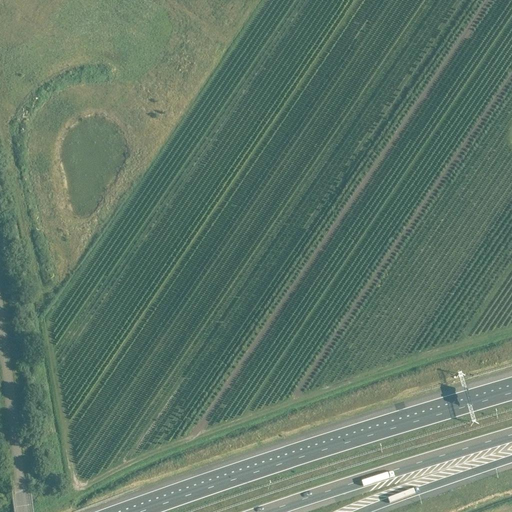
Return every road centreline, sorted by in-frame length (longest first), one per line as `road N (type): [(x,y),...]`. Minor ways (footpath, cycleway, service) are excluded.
road 1 (motorway): [(511,392),(140,511)]
road 2 (motorway): [(267,511),(511,434)]
road 3 (unclassified): [(22,511),(0,319)]
road 4 (motorway): [(364,511),(511,458)]
